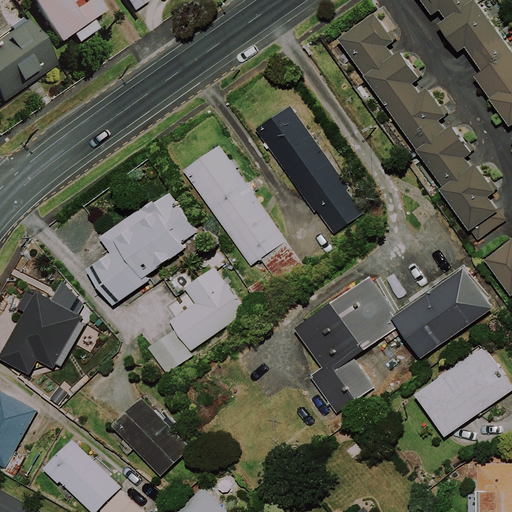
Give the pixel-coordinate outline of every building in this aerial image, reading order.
[(28,0),(57,46),(101,18),(90,0),(28,0)] [(117,0),(130,16),(147,4),(144,0),(117,0)] [(439,25),(456,50),(464,45),(479,67),(488,80),(480,85),(510,129),(511,127),(511,141),(511,142),(511,58),(471,0),(422,0),(435,18),(441,14),(445,20),(439,25)] [(476,164),(472,167),(465,158),(471,154),(453,127),(447,131),(441,122),(445,119),(426,90),(419,95),(412,84),(419,80),(401,53),(394,57),(388,48),(394,43),(376,16),(369,20),(342,39),(444,190),(441,192),(469,233),(499,212),(489,198),(491,196),(496,193),(476,164)] [(23,29),(0,45),(0,111),(54,71),(23,29)] [(346,187),(291,108),(256,132),(313,214),(315,212),(333,236),(360,217),(341,190),(346,187)] [(287,242),(220,148),(184,173),(251,267),(287,242)] [(197,234),(169,192),(104,236),(116,253),(91,270),(103,287),(97,291),(110,310),(145,286),(142,282),(187,251),(182,244),(197,234)] [(511,242),(483,261),(509,300),(511,297),(511,242)] [(247,312),(213,268),(184,291),(194,304),(167,325),(171,330),(149,347),(169,373),(247,312)] [(495,309),(467,268),(401,314),(374,275),(296,329),(324,368),(309,378),(335,416),(367,394),(361,371),(354,360),(399,328),(421,360),(495,309)] [(40,294),(2,362),(33,379),(43,362),(55,369),(83,318),(40,294)] [(511,391),(511,384),(486,348),(417,395),(446,437),(511,391)] [(26,458),(15,453),(37,411),(0,392),(0,465),(7,469),(2,478),(13,483),(26,458)] [(165,422),(143,400),(114,430),(163,478),(199,441),(172,415),(165,422)] [(99,511),(123,489),(75,441),(48,469),(91,511),(99,511)] [(511,511),(511,464),(478,464),(477,511),(511,511)] [(226,511),(204,488),(178,511),(226,511)] [(143,511),(144,511),(123,492),(104,511),(143,511)]
